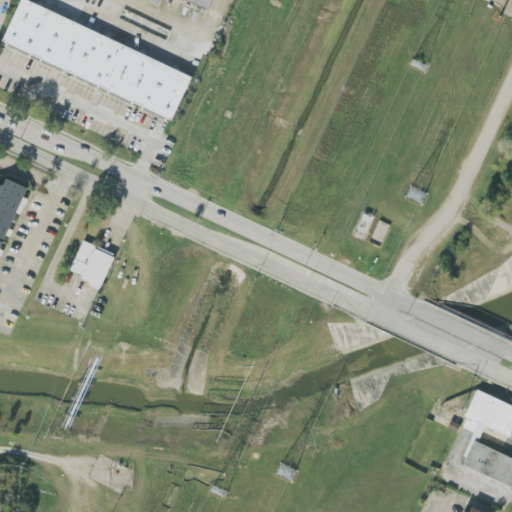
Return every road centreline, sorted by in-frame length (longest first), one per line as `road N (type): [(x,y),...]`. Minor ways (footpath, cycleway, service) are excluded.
road 1 (secondary): [(424,313),(22,125)]
road 2 (secondary): [(0,139),(272,266)]
